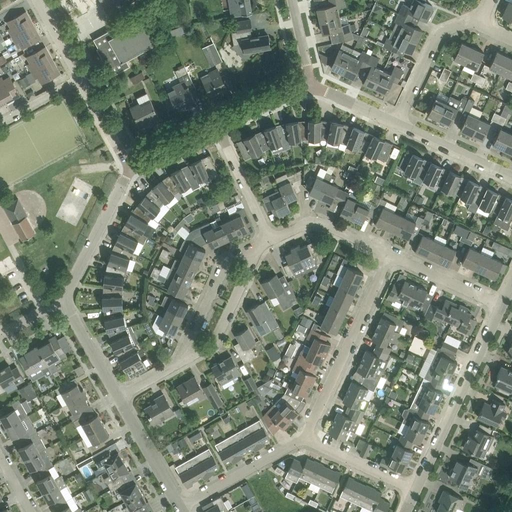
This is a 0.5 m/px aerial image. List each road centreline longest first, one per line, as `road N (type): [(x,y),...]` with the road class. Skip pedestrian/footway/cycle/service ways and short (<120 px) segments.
road 1 (residential): [(305,439),(390,254)]
road 2 (residential): [(414,491),(501,307)]
road 3 (residential): [(65,299),(130,169)]
road 4 (residential): [(181,510),(305,439)]
road 5 (residential): [(181,361),(222,268),(235,255),(254,256)]
road 6 (residential): [(479,25),(449,29),(434,44),(397,123)]
road 7 (residential): [(181,361),(215,342),(254,256)]
road 8 (residential): [(390,254),(323,223),(268,237)]
road 9 (residential): [(181,510),(118,398)]
road 10 (residential): [(511,177),(397,123)]
road 11 (residential): [(501,307),(390,254)]
road 12 (residential): [(305,439),(414,491)]
